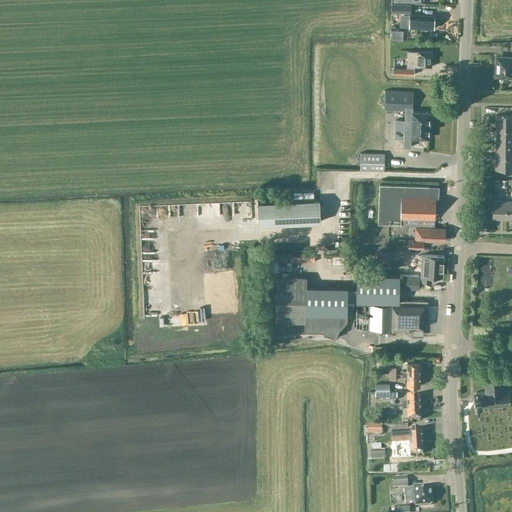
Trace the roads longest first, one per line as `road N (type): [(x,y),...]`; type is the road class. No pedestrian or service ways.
road 1 (tertiary): [(457,247),(467,0)]
road 2 (tertiary): [(460,511),(452,347)]
